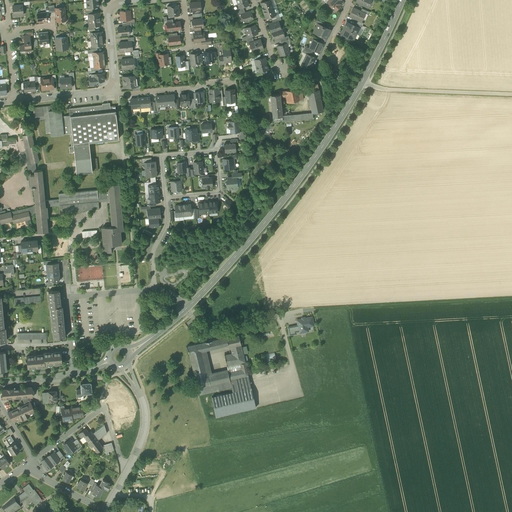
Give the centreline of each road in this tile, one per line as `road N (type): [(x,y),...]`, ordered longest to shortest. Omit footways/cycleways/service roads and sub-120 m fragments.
road 1 (secondary): [(185,308),(287,195),(363,82)]
road 2 (residential): [(34,460),(101,408),(130,465)]
road 3 (unclassified): [(511,94),(363,82)]
road 4 (residential): [(165,197),(161,154),(216,149),(220,192)]
road 5 (residential): [(155,290),(67,297),(71,344)]
road 6 (residential): [(116,89),(236,78)]
